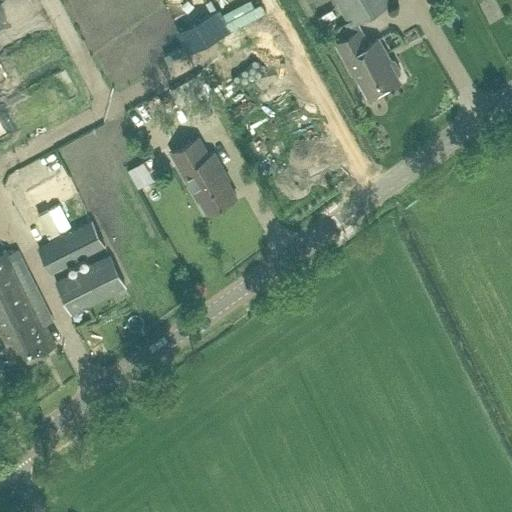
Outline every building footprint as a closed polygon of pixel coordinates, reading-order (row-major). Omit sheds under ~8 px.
[(358,25),(356,21),(394,0),(336,0),(350,25),(351,24),(353,28),(335,38),(352,70),(354,70),(368,95),(398,78),(396,75),(400,73),(400,70),(395,59),(391,58),(390,59),(377,36),(367,41),(358,25)] [(209,152),(199,134),(170,150),(196,198),(200,196),(208,211),(235,196),(220,170),(222,169),(212,151),(209,152)] [(274,178),(292,174),(285,145),(268,149),(274,178)] [(50,271),(105,244),(92,218),(37,244),(50,271)] [(55,343),(45,323),(53,319),(18,247),(0,255),(0,328),(7,342),(2,344),(8,356),(3,359),(7,367),(12,364),(55,343)] [(71,313),(126,285),(109,252),(54,280),(71,313)] [(146,292),(159,298),(165,285),(152,279),(146,292)]
